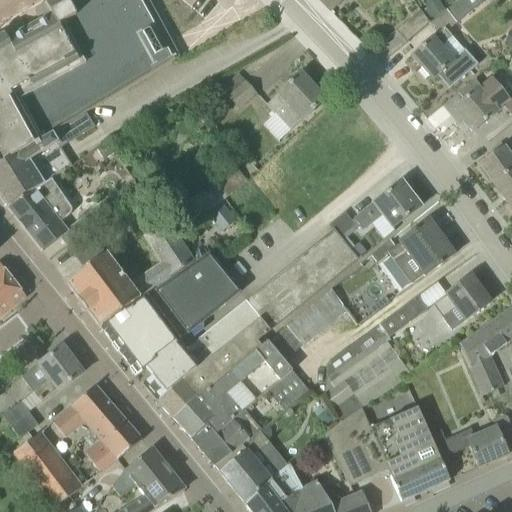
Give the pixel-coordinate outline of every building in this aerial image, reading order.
[(0,164),(86,114),(178,59),(145,0),(53,0),(34,11),(40,22),(6,41),(3,36),(0,38),(0,164)] [(317,0),(329,12),(341,1),(339,0),(317,0)] [(437,0),(422,9),(428,21),(445,12),(438,0),(437,0)] [(460,0),(446,11),(457,24),(483,3),(480,0),(460,0)] [(419,12),(411,19),(395,32),(405,44),(428,25),(430,24),(419,12)] [(431,82),(437,77),(449,90),(476,66),(464,52),(452,62),(440,48),(452,38),(447,32),(444,29),(437,35),(410,58),(431,82)] [(511,33),(509,32),(503,46),(511,49),(511,47),(511,33)] [(290,132),(300,122),(325,100),(300,74),(276,95),(276,96),(266,105),(275,115),(290,132)] [(457,96),(458,95),(463,101),(453,109),(464,122),(462,123),(467,130),(469,129),(472,133),(496,112),(495,111),(502,106),(511,117),(511,115),(511,98),(508,102),(491,80),(480,89),(475,82),(475,81),(457,95),(457,96)] [(256,94),(245,82),(227,99),(238,111),(256,94)] [(34,191),(50,181),(71,167),(60,149),(94,128),(86,114),(0,164),(0,199),(6,209),(34,191)] [(493,186),(511,172),(511,156),(510,158),(500,145),(496,148),(496,152),(478,165),(493,186)] [(107,147),(97,154),(104,165),(114,158),(107,147)] [(201,192),(174,214),(186,230),(246,182),(233,167),(208,187),(211,190),(204,195),(201,192)] [(511,172),(493,186),(507,206),(511,201),(511,172)] [(34,191),(6,209),(41,253),(67,233),(59,223),(67,217),(69,215),(70,212),(69,209),(50,181),(34,191)] [(410,197),(400,184),(372,205),(373,205),(353,220),(361,231),(374,222),(383,235),(419,208),(417,205),(418,203),(413,196),(410,197)] [(110,215),(102,205),(72,227),(80,237),(110,215)] [(66,248),(79,264),(99,247),(92,238),(120,218),(114,211),(110,215),(80,237),(66,248)] [(343,214),(330,225),(340,238),(354,226),(350,222),(343,214)] [(424,277),(454,256),(428,221),(399,243),(399,244),(394,248),(390,242),(376,252),(371,256),(376,263),(381,259),(388,254),(390,257),(394,263),(410,285),(423,276),(424,277)] [(66,284),(100,329),(126,311),(126,312),(195,264),(194,262),(167,222),(143,238),(160,264),(128,286),(105,256),(94,264),(92,262),(86,266),(87,268),(66,284)] [(152,378),(143,386),(142,387),(155,402),(156,403),(209,358),(259,319),(269,331),(357,261),(334,233),(266,287),(246,302),(245,301),(196,339),(197,340),(184,351),(187,355),(184,358),(180,354),(174,346),(145,369),(152,378)] [(197,266),(195,264),(126,312),(126,311),(100,329),(104,335),(110,331),(120,345),(120,350),(122,354),(226,276),(210,257),(197,266)] [(466,264),(440,283),(447,293),(473,274),(466,264)] [(0,318),(25,298),(0,266),(0,318)] [(135,374),(134,374),(135,377),(145,369),(174,346),(175,345),(174,344),(186,334),(186,335),(239,294),(226,276),(122,354),(125,357),(129,358),(134,364),(133,371),(135,374)] [(489,304),(470,278),(445,295),(445,296),(432,305),(450,331),(489,304)] [(330,291),(286,326),(302,346),(303,346),(344,312),(342,308),(330,291)] [(427,310),(418,298),(329,362),(325,388),(390,340),(389,339),(427,310)] [(511,340),(511,308),(459,346),(481,397),(502,388),(489,357),(511,340)] [(185,406),(259,346),(256,342),(269,331),(259,319),(209,358),(156,403),(171,420),(186,408),(185,406)] [(286,326),(267,341),(283,362),(302,346),(286,326)] [(267,391),(292,372),(283,362),(267,341),(260,347),(259,346),(185,406),(186,408),(171,420),(189,440),(207,426),(214,435),(231,421),(244,411),(267,391)] [(21,378),(40,403),(56,391),(57,393),(82,375),(62,347),(21,378)] [(363,389),(332,411),(340,422),(409,374),(399,362),(386,372),(392,380),(368,396),(363,389)] [(292,372),(267,391),(284,412),(309,392),(292,372)] [(95,434),(118,415),(94,387),(52,423),(61,434),(67,428),(70,432),(83,421),(95,434)] [(20,404),(2,417),(19,440),(37,427),(20,404)] [(439,461),(428,437),(417,410),(370,431),(361,410),(342,423),(323,438),(350,487),(386,471),(400,503),(448,482),(439,461)] [(213,468),(247,440),(258,431),(259,430),(244,411),(231,421),(214,435),(207,426),(189,440),(213,468)] [(89,460),(101,476),(141,442),(118,415),(95,434),(100,441),(97,444),(101,449),(89,460)] [(268,426),(259,433),(266,441),(271,436),(272,431),(268,426)] [(507,456),(495,429),(473,439),(470,430),(444,442),(440,432),(428,437),(439,461),(469,448),(478,469),(507,456)] [(266,441),(259,433),(258,431),(247,440),(213,468),(245,506),(269,481),(279,474),(259,450),(267,443),(266,441)] [(54,509),(78,491),(36,437),(13,454),(54,509)] [(151,450),(149,451),(123,473),(126,477),(111,489),(118,498),(134,486),(138,490),(165,468),(151,450)] [(369,511),(366,504),(362,494),(339,503),(332,492),(324,497),(316,483),(302,491),(288,466),(279,474),(269,481),(245,506),(245,507),(248,511),(369,511)] [(149,511),(184,490),(165,468),(138,490),(145,499),(123,511),(149,511)]
